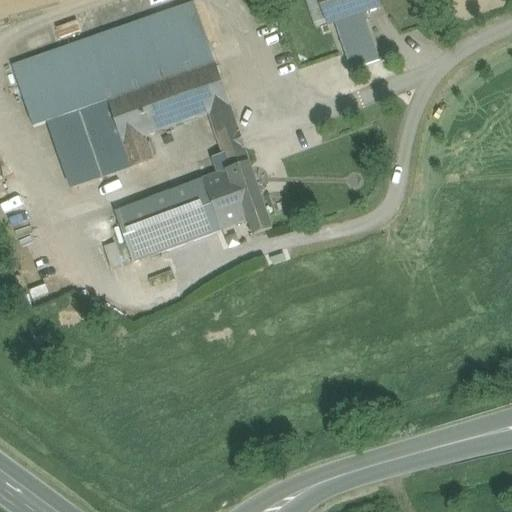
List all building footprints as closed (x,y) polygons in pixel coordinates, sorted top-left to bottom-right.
[(377,0),(319,0),(324,11),(330,9),(346,56),(372,47),(374,46),(363,14),(380,8),(377,0)] [(194,4),(12,68),(34,129),(50,123),(80,112),(79,112),(145,88),(145,87),(215,63),(194,4)] [(43,36),(18,43),(21,52),(46,45),(43,36)] [(372,47),(346,56),(351,72),(377,63),(372,47)] [(215,63),(145,87),(145,88),(79,112),(80,112),(50,123),(73,190),(153,162),(145,138),(211,115),(230,108),(215,63)] [(230,108),(211,115),(216,129),(213,130),(217,142),(220,141),(223,148),(225,155),(244,148),(242,141),(230,108)] [(225,155),(213,159),(219,175),(203,180),(222,232),(230,229),(249,221),(254,235),(252,236),(253,237),(272,230),(244,148),(225,155)] [(203,180),(116,213),(134,264),(222,232),(203,180)] [(249,221),(230,229),(235,244),(253,237),(252,236),(254,235),(249,221)] [(116,244),(103,249),(111,270),(124,265),(116,244)] [(37,276),(54,270),(46,249),(29,255),(37,276)]
